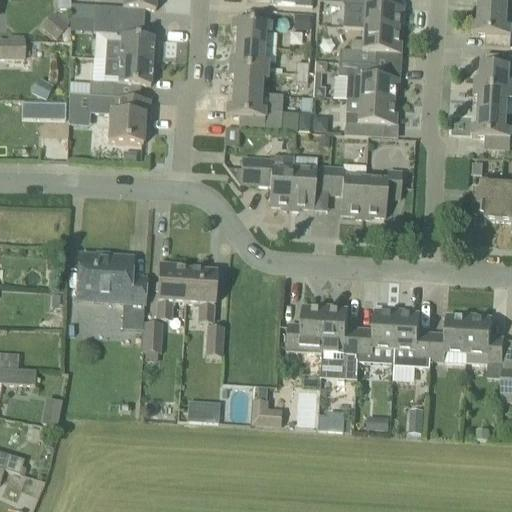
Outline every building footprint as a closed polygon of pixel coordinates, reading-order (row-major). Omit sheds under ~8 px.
[(155,0),(123,0),(123,12),(155,14),(155,0)] [(246,0),(246,7),(270,9),(270,1),(282,2),(281,6),(293,7),(293,0),(246,0)] [(293,0),(293,7),(293,9),(311,10),(311,0),(293,0)] [(344,0),(342,32),(362,33),(397,36),(398,23),(402,23),(402,11),(377,10),(377,0),(344,0)] [(511,0),(475,0),(480,0),(478,20),(507,22),(509,3),(511,3),(511,0)] [(71,14),(70,22),(70,23),(94,24),(117,25),(118,12),(95,10),(94,16),(71,14)] [(236,36),(235,43),(263,45),(264,37),(269,38),(271,16),(246,14),(245,26),(231,25),(231,36),(236,36)] [(68,30),(53,18),(41,31),(56,44),(68,30)] [(293,20),(292,33),(308,34),(309,21),(293,20)] [(485,50),(511,52),(511,39),(511,30),(507,30),(507,22),(478,20),(478,28),(472,27),(472,38),(486,38),(485,50)] [(117,25),(94,24),(93,35),(116,37),(117,25)] [(397,46),(397,36),(362,33),(362,44),(350,44),(350,54),(340,53),(339,68),(374,70),(374,57),(399,58),(400,46),(397,46)] [(106,45),(105,62),(152,65),(153,42),(121,40),(120,46),(106,45)] [(228,73),(267,75),(268,66),(262,65),(263,45),(235,43),(234,63),(229,63),(228,73)] [(24,45),(0,45),(0,63),(24,64),(24,45)] [(511,86),(508,86),(509,59),(484,57),(484,69),(481,69),(480,84),(475,83),(474,93),(511,95),(511,86)] [(104,80),(118,81),(118,88),(150,90),(152,65),(105,62),(104,80)] [(315,66),(315,77),(314,91),(320,92),(320,78),(325,78),(326,67),(315,66)] [(295,67),(295,77),(307,78),(307,68),(295,67)] [(347,104),(347,105),(359,105),(393,107),(393,95),(397,95),(398,83),(373,82),(374,70),(339,68),(338,80),(346,81),(345,104),(347,104)] [(267,75),(228,73),(228,82),(233,83),(232,103),(282,106),(282,100),(260,99),(261,82),(266,82),(267,75)] [(307,78),(295,77),(295,87),(307,88),(307,78)] [(38,84),(32,97),(45,104),(51,91),(38,84)] [(113,87),(90,86),(90,100),(113,101),(113,87)] [(511,95),(474,93),(474,102),(479,103),(478,116),(505,118),(506,104),(511,104),(511,95)] [(149,106),(140,105),(139,105),(113,104),(90,102),(89,119),(109,120),(108,146),(143,148),(143,131),(144,121),(148,121),(149,106)] [(280,136),(282,106),(232,103),(231,110),(226,110),(225,120),(239,121),(238,133),(264,134),(264,135),(280,136)] [(372,129),(395,130),(396,118),(392,118),(393,107),(359,105),(358,118),(346,117),(344,141),(372,142),(372,141),(372,129)] [(297,116),(296,134),(309,135),(310,117),(301,116),(297,116)] [(505,118),(478,116),(477,130),(472,130),(471,140),(485,141),(484,153),(508,155),(510,134),(504,134),(505,118)] [(312,121),(312,136),(327,137),(328,121),(312,121)] [(283,211),(283,214),(291,214),(294,175),(295,162),(270,160),(270,165),(241,163),(240,189),(269,191),(268,211),(283,211)] [(294,175),(291,214),(298,214),(298,212),(313,213),(314,199),(327,200),(329,173),(316,172),(316,163),(295,162),(294,175)] [(354,222),(362,222),(365,185),(346,184),(346,174),(329,173),(327,200),(341,201),(340,219),(355,220),(354,222)] [(385,187),(365,185),(362,222),(369,223),(370,221),(384,222),(386,202),(399,203),(401,177),(386,176),(385,187)] [(486,225),(499,225),(502,187),(475,186),(474,210),(473,228),(486,229),(486,225)] [(511,187),(502,187),(499,225),(511,226),(511,229),(511,230),(511,187)] [(79,259),(76,305),(142,309),(144,280),(131,280),(132,262),(79,259)] [(173,306),(186,307),(188,274),(188,270),(160,268),(156,324),(172,325),(173,306)] [(200,307),(199,326),(212,327),(215,275),(188,274),(186,307),(200,307)] [(302,310),(301,329),(289,328),(287,356),(302,357),(302,356),(322,358),(322,363),(324,363),(327,310),(318,309),(318,311),(302,310)] [(333,310),(327,310),(324,363),(322,381),(342,383),(343,364),(359,365),(361,334),(347,333),(348,313),(332,312),(333,310)] [(359,365),(359,366),(394,369),(393,370),(395,371),(397,314),(390,314),(390,316),(374,315),(373,334),(361,334),(359,365)] [(432,364),(433,338),(419,337),(420,318),(404,317),(405,314),(397,314),(395,371),(414,372),(430,373),(430,364),(432,364)] [(432,364),(467,366),(469,318),(462,318),(462,320),(446,319),(445,339),(433,338),(432,364)] [(476,319),(469,318),(467,366),(488,367),(503,368),(504,345),(504,342),(490,341),(492,322),(476,321),(476,319)] [(144,327),(142,357),(145,357),(157,358),(160,358),(162,328),(144,327)] [(206,331),(205,361),(222,361),(223,332),(206,331)] [(0,374),(17,375),(19,359),(0,357),(0,374)] [(145,357),(144,365),(156,366),(157,358),(145,357)] [(501,382),(500,406),(511,406),(511,373),(502,372),(502,382),(501,382)] [(17,375),(0,374),(0,388),(35,391),(35,376),(17,375)] [(41,402),(38,428),(55,429),(58,404),(41,402)] [(251,404),(250,430),(281,432),(282,413),(268,412),(269,405),(251,404)] [(186,426),(211,427),(218,428),(219,416),(187,414),(186,426)] [(378,423),(378,434),(388,435),(389,423),(378,423)] [(409,426),(409,437),(422,438),(423,427),(409,426)] [(475,433),(475,443),(487,444),(488,434),(475,433)] [(0,472),(5,474),(19,478),(23,465),(0,457),(0,472)]
